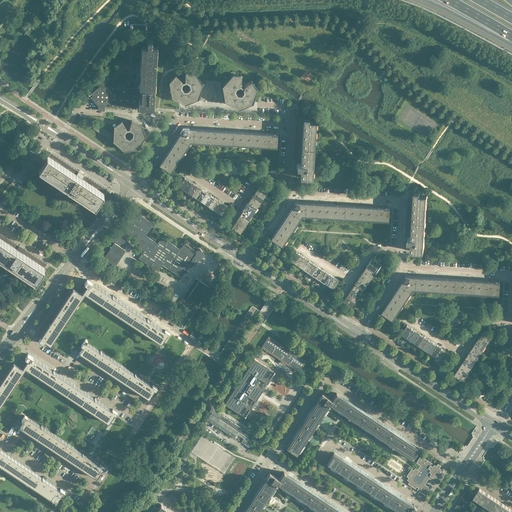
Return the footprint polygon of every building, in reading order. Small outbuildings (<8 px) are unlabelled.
[(150,32),(151,24),(148,24),(148,25),(137,24),(137,22),(132,21),(131,33),(136,33),(136,31),(147,31),(147,32),(150,32)] [(154,108),(157,48),(152,47),(152,43),(148,43),(147,47),(142,47),(141,62),(143,63),(143,66),(141,66),(140,89),(106,86),(106,82),(100,82),(99,86),(92,92),(88,92),(88,98),(92,99),(98,106),(98,110),(104,111),(105,106),(116,107),(116,106),(118,106),(118,107),(123,108),(123,106),(125,106),(125,108),(129,108),(129,107),(132,107),(132,108),(136,109),(136,107),(138,107),(140,107),(140,108),(141,109),(142,110),(142,111),(143,111),(146,109),(146,106),(149,107),(149,108),(154,108)] [(198,98),(201,85),(202,84),(194,73),(185,72),(185,73),(185,81),(183,82),(182,82),(176,76),(177,76),(176,76),(171,82),(173,95),(173,96),(185,102),(185,103),(197,97),(198,98)] [(251,101),(255,88),(250,81),(244,85),(244,86),(243,86),(241,85),(241,84),(242,76),(234,75),(224,85),(226,99),(238,106),(251,101)] [(223,102),(220,81),(206,80),(200,100),(223,102)] [(313,178),(316,121),(309,120),(309,118),(303,117),(303,123),(300,164),(300,168),(300,173),(300,177),(299,177),(313,178)] [(145,136),(140,123),(131,120),(131,121),(132,121),(131,121),(129,128),(129,129),(127,129),(126,129),(127,129),(122,122),(115,126),(114,140),(124,149),(124,150),(138,147),(138,148),(145,136)] [(300,164),(303,123),(297,123),(294,173),(294,172),(300,173),(300,168),(296,168),(296,163),(300,164)] [(111,134),(97,124),(96,124),(93,129),(110,140),(111,140),(111,134)] [(277,147),(278,135),(188,130),(188,128),(186,128),(185,128),(184,130),(183,130),(181,132),(183,132),(162,163),(161,162),(159,165),(170,172),(190,141),(277,147)] [(87,184),(84,182),(81,180),(83,177),(84,177),(84,176),(83,176),(79,175),(77,174),(76,176),(73,174),(70,173),(68,171),(65,169),(63,168),(60,166),(58,164),(55,163),(53,161),(50,160),(47,158),(39,170),(42,172),(43,171),(52,178),(57,182),(58,181),(61,183),(61,184),(64,186),(64,185),(68,188),(67,188),(74,193),(74,192),(77,194),(77,195),(82,199),(83,198),(93,204),(92,205),(95,207),(103,195),(100,193),(98,191),(95,189),(92,187),(90,186),(87,184)] [(183,190),(189,181),(184,178),(178,187),(183,190)] [(187,192),(193,183),(189,181),(183,190),(187,192)] [(191,195),(197,186),(193,183),(187,192),(191,195)] [(269,190),(260,184),(257,189),(266,195),(269,190)] [(196,198),(202,189),(197,186),(191,195),(196,198)] [(200,201),(206,192),(202,189),(196,198),(200,201)] [(266,195),(257,189),(254,193),(263,199),(266,195)] [(424,251),(427,195),(427,194),(420,194),(420,191),(414,191),(414,197),(411,237),(411,242),(411,246),(413,246),(413,250),(411,250),(411,251),(424,252),(424,251)] [(204,204),(210,195),(206,192),(200,201),(204,204)] [(263,199),(254,193),(251,197),(260,203),(263,199)] [(208,206),(214,197),(210,195),(204,204),(208,206)] [(411,237),(414,197),(408,196),(406,228),(405,247),(406,247),(406,246),(411,246),(411,242),(407,242),(408,237),(411,237)] [(213,209),(219,200),(214,197),(208,206),(213,209)] [(260,203),(251,197),(248,202),(257,208),(260,203)] [(217,212),(223,203),(219,200),(213,209),(217,212)] [(257,208),(248,202),(246,206),(255,212),(257,208)] [(388,220),(389,209),(299,204),(299,202),(297,202),(296,203),(294,203),(293,205),(294,206),(274,236),(273,236),(271,239),(281,246),(302,215),(388,220)] [(222,215),(228,206),(223,203),(217,212),(222,215)] [(255,212),(246,206),(243,210),(252,216),(255,212)] [(146,236),(154,224),(131,209),(119,228),(138,241),(137,243),(142,246),(140,248),(144,250),(138,259),(158,271),(162,265),(181,277),(189,265),(191,266),(204,255),(199,249),(197,251),(184,243),(184,244),(180,250),(162,237),(157,243),(146,236)] [(252,216),(243,210),(240,214),(249,220),(252,216)] [(249,220),(240,214),(237,219),(246,225),(249,220)] [(246,225),(237,219),(234,223),(243,229),(246,225)] [(243,229),(234,223),(231,228),(240,234),(243,229)] [(113,268),(125,250),(123,248),(127,242),(114,234),(106,246),(107,246),(102,254),(106,256),(103,261),(113,268)] [(30,260),(28,258),(25,257),(22,255),(24,251),(24,250),(19,250),(18,249),(16,251),(13,249),(11,247),(8,246),(6,244),(3,242),(1,241),(0,240),(0,256),(2,258),(1,259),(4,261),(5,260),(8,262),(8,263),(14,267),(15,266),(18,269),(17,269),(23,273),(24,272),(33,279),(36,281),(44,269),(41,267),(38,265),(36,264),(33,262),(30,260)] [(294,263),(300,254),(296,251),(290,260),(294,263)] [(298,266),(304,257),(300,254),(294,263),(298,266)] [(303,269),(309,260),(304,257),(298,266),(303,269)] [(382,265),(371,258),(368,263),(379,270),(382,265)] [(307,272),(313,263),(309,260),(303,269),(307,272)] [(311,275),(317,266),(313,263),(307,272),(311,275)] [(376,274),(379,270),(368,263),(363,271),(372,277),(374,273),(376,274)] [(315,277),(321,268),(317,266),(311,275),(315,277)] [(320,280),(326,271),(321,268),(315,277),(320,280)] [(324,283),(330,274),(326,271),(320,280),(324,283)] [(372,277),(363,271),(360,275),(369,281),(372,277)] [(328,286),(334,277),(330,274),(324,283),(328,286)] [(369,281),(360,275),(357,280),(366,286),(369,281)] [(500,294),(500,283),(410,277),(410,276),(408,276),(407,277),(405,277),(404,279),(405,280),(385,310),(384,309),(382,312),(392,319),(413,289),(500,294)] [(333,289),(339,280),(334,277),(328,286),(333,289)] [(198,305),(209,287),(199,280),(195,278),(182,298),(180,302),(183,304),(184,305),(185,303),(188,305),(187,307),(189,308),(193,311),(197,305),(198,305)] [(146,321),(126,308),(115,301),(117,298),(113,295),(111,298),(91,284),(92,283),(87,280),(84,284),(85,284),(84,284),(84,285),(84,286),(84,287),(85,287),(85,288),(85,289),(87,290),(85,293),(161,344),(167,335),(168,336),(170,333),(165,330),(163,332),(150,323),(152,321),(148,318),(146,321)] [(366,286),(357,280),(354,284),(363,290),(366,286)] [(363,290),(354,284),(351,288),(360,294),(363,290)] [(360,294),(351,288),(348,293),(357,299),(360,294)] [(51,345),(83,297),(74,291),(54,321),(51,320),(48,324),(51,325),(42,339),(40,338),(39,341),(44,344),(45,341),(51,345)] [(357,299),(348,293),(346,297),(355,303),(357,299)] [(355,303),(346,297),(343,301),(352,307),(355,303)] [(406,337),(411,328),(407,325),(401,334),(406,337)] [(410,340),(416,331),(411,328),(406,337),(410,340)] [(414,343),(420,334),(416,331),(410,340),(414,343)] [(491,338),(482,332),(480,336),(489,342),(491,338)] [(418,345),(424,336),(420,334),(414,343),(418,345)] [(423,348),(429,339),(424,336),(418,345),(423,348)] [(489,342),(480,336),(477,341),(486,347),(489,342)] [(134,375),(103,355),(105,353),(101,350),(99,353),(86,344),(87,342),(80,338),(76,345),(82,349),(79,353),(80,353),(149,398),(155,389),(156,390),(157,388),(153,385),(151,387),(138,378),(139,376),(135,373),(134,375)] [(305,362),(269,338),(262,347),(298,371),(305,362)] [(427,351),(433,342),(429,339),(423,348),(427,351)] [(486,347),(477,341),(474,345),(483,351),(486,347)] [(431,354),(437,345),(433,342),(427,351),(431,354)] [(435,357),(441,348),(437,345),(431,354),(435,357)] [(483,351),(474,345),(471,349),(480,355),(483,351)] [(440,360),(446,351),(441,348),(435,357),(440,360)] [(480,355),(471,349),(468,353),(477,359),(480,355)] [(444,363),(450,354),(446,351),(440,360),(444,363)] [(477,359),(468,353),(465,358),(474,364),(477,359)] [(94,400),(56,375),(58,373),(54,370),(52,373),(32,359),(33,357),(28,354),(25,358),(25,359),(25,360),(25,361),(25,362),(26,363),(28,364),(28,365),(26,368),(108,423),(114,414),(115,415),(117,412),(113,409),(111,412),(97,403),(99,400),(95,397),(94,400)] [(474,364),(465,358),(462,362),(472,368),(474,364)] [(275,372),(254,359),(225,403),(245,417),(275,372)] [(472,368),(462,362),(460,366),(469,372),(472,368)] [(0,406),(24,371),(15,365),(0,387),(0,406)] [(469,372),(460,366),(457,371),(466,377),(469,372)] [(466,377),(457,371),(454,375),(463,381),(466,377)] [(412,460),(421,446),(338,390),(334,397),(323,390),(285,447),(298,455),(330,406),(335,409),(336,408),(339,410),(339,412),(348,418),(349,416),(353,419),(352,420),(361,427),(362,425),(367,428),(366,429),(375,435),(376,434),(380,437),(379,438),(388,444),(389,443),(393,446),(393,447),(412,460)] [(238,432),(219,419),(220,418),(229,424),(231,421),(211,408),(206,417),(200,425),(198,427),(208,434),(209,432),(202,427),(207,420),(213,424),(211,427),(212,427),(214,425),(233,437),(232,438),(233,438),(234,438),(238,432)] [(81,455),(44,430),(45,427),(41,425),(40,427),(26,418),(27,417),(21,413),(17,419),(23,423),(20,427),(96,477),(96,478),(101,470),(104,472),(108,466),(103,464),(104,463),(102,462),(101,464),(100,464),(99,466),(85,457),(87,455),(83,452),(81,455)] [(240,428),(232,423),(230,426),(239,431),(240,428)] [(251,435),(242,429),(242,428),(240,431),(249,438),(251,435)] [(41,479),(0,451),(0,464),(56,502),(62,493),(63,494),(65,492),(60,488),(59,491),(45,482),(47,479),(43,477),(41,479)] [(413,511),(416,507),(363,472),(334,453),(326,464),(330,467),(331,466),(335,468),(334,470),(343,476),(344,474),(348,477),(348,478),(357,485),(358,483),(362,486),(361,487),(370,493),(371,492),(375,495),(374,496),(384,502),(384,501),(389,504),(388,505),(398,511),(413,511)] [(440,476),(442,473),(439,471),(440,469),(439,468),(441,465),(437,463),(436,466),(434,465),(433,467),(430,465),(431,463),(420,456),(416,462),(421,465),(418,470),(415,468),(413,471),(411,470),(407,476),(409,477),(407,480),(410,482),(409,484),(415,488),(416,486),(418,488),(419,488),(418,490),(424,494),(428,487),(424,484),(427,480),(425,479),(427,476),(438,483),(442,477),(440,476)] [(343,511),(284,472),(279,479),(269,472),(243,511),(259,511),(278,485),(282,488),(283,487),(287,489),(286,491),(296,497),(296,495),(301,498),(300,500),(309,506),(310,504),(314,507),(313,509),(318,511),(343,511)] [(511,511),(511,509),(479,488),(475,494),(473,497),(496,511),(511,511)] [(473,497),(475,494),(468,489),(462,497),(470,502),(473,497)] [(464,510),(470,502),(462,497),(457,506),(464,510)]
